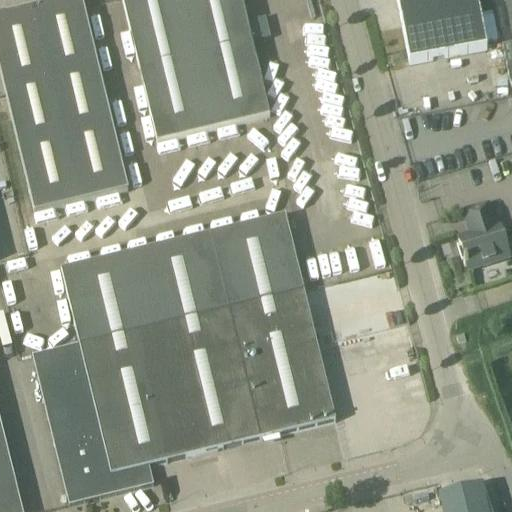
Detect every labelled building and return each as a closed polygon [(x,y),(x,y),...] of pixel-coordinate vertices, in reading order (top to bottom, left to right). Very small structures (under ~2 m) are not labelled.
[(61,3),(34,10),(6,17),(6,16),(0,17),(0,74),(34,216),(128,194),(81,0),(71,0),(61,2),(61,3)] [(269,119),(240,0),(121,0),(157,146),(269,119)] [(487,52),(479,13),(476,0),(395,0),(409,67),(487,52)] [(511,0),(503,0),(511,41),(511,0)] [(459,243),(467,271),(508,259),(499,230),(495,231),(488,206),(462,214),(467,230),(469,229),(472,239),(459,243)] [(285,219),(212,236),(61,273),(79,348),(32,359),(69,509),(154,489),(149,470),(335,425),(285,219)] [(122,256),(146,249),(144,243),(132,247),(131,244),(119,247),(122,256)] [(0,511),(21,511),(0,424),(0,511)]
